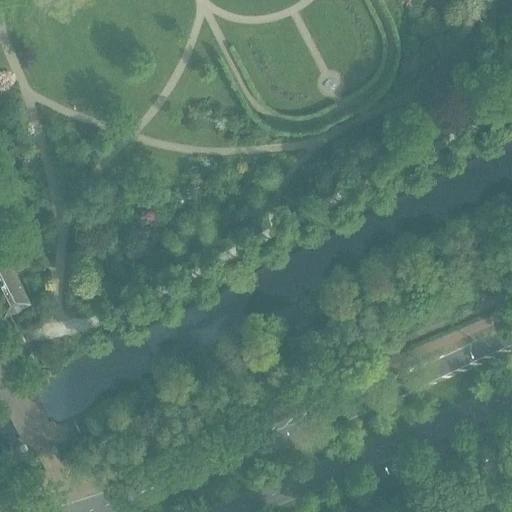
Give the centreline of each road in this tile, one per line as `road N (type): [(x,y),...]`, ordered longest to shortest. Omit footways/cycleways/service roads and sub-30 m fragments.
road 1 (secondary): [(511,341),(337,420),(90,511)]
road 2 (secondary): [(234,511),(511,396)]
